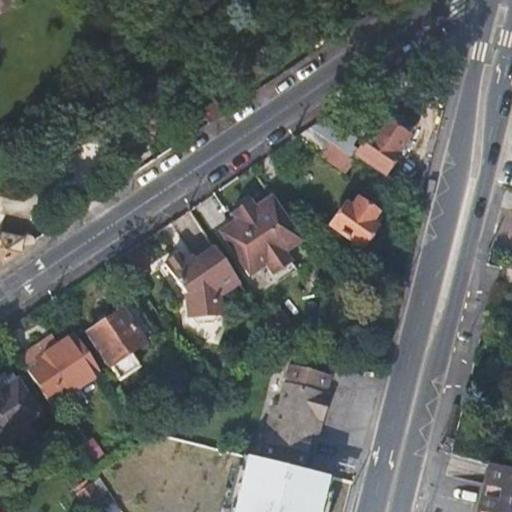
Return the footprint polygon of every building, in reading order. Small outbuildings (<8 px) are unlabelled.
[(385,115),(381,121),(405,137),(410,131),(408,125),(392,113),(385,115)] [(405,137),(381,121),(379,119),(354,156),(382,176),(408,139),(405,137)] [(343,134),(322,120),(308,129),(335,147),(343,134)] [(346,172),(354,160),(335,147),(308,129),(295,138),(318,154),(319,153),(346,172)] [(298,243),(269,198),(252,209),(248,202),(229,215),(234,221),(217,232),(247,277),(298,243)] [(358,203),(353,210),(343,205),(328,227),(359,248),(374,226),(369,222),(374,214),(358,203)] [(0,263),(31,243),(0,237),(0,263)] [(210,242),(183,260),(188,267),(195,264),(197,257),(213,248),(210,242)] [(222,307),(243,292),(213,248),(197,257),(195,264),(188,267),(183,260),(179,253),(161,265),(181,295),(185,325),(190,333),(213,330),(216,322),(224,320),(222,307)] [(154,334),(124,290),(109,301),(117,312),(119,310),(141,343),(154,334)] [(141,343),(119,310),(117,312),(86,333),(108,366),(141,343)] [(44,342),(18,359),(51,408),(100,375),(74,336),(57,348),(50,352),(44,342)] [(50,338),(44,342),(50,352),(57,348),(50,338)] [(258,442),(254,457),(301,470),(310,431),(314,416),(322,418),(327,398),(324,397),(330,376),(289,366),(278,410),(271,409),(262,443),(258,442)] [(17,437),(19,441),(32,432),(26,424),(38,416),(9,374),(0,380),(0,443),(2,447),(17,437)] [(319,433),(322,418),(314,416),(310,431),(319,433)] [(301,470),(254,457),(246,455),(231,511),(320,511),(328,478),(301,470)] [(511,511),(511,468),(489,462),(476,511),(511,511)] [(85,506),(99,496),(91,486),(78,496),(85,506)]
